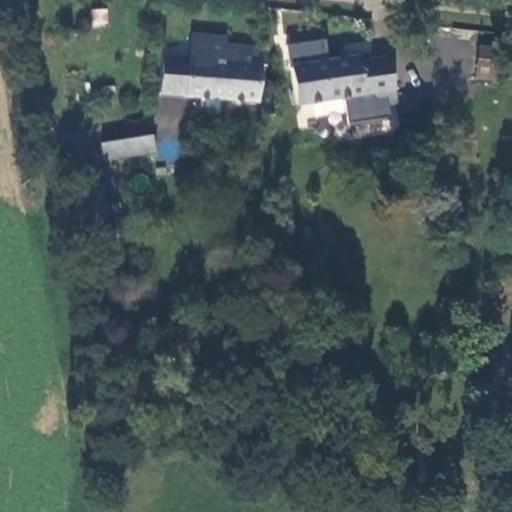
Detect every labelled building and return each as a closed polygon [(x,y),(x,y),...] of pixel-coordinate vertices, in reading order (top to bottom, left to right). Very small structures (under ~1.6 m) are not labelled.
[(92,26),(109,24),(107,7),(90,9),(92,26)] [(511,41),(478,38),(476,56),(509,59),(511,41)] [(189,74),(164,72),(163,94),(257,101),(259,67),(243,65),(243,58),(244,52),(224,51),(223,64),(190,62),(189,74)] [(509,59),(476,56),(475,69),(508,73),(509,59)] [(260,59),(243,58),(243,65),(259,67),(260,59)] [(292,69),(298,107),(352,98),(376,94),(379,108),(398,105),(390,60),(361,65),(360,58),(292,69)] [(165,60),(164,72),(189,74),(190,62),(165,60)] [(354,112),(379,108),(376,94),(352,98),(354,112)] [(304,131),(316,133),(318,125),(306,123),(304,131)] [(151,138),(103,145),(106,162),(153,155),(151,138)] [(101,186),(75,191),(82,234),(108,230),(101,186)]
